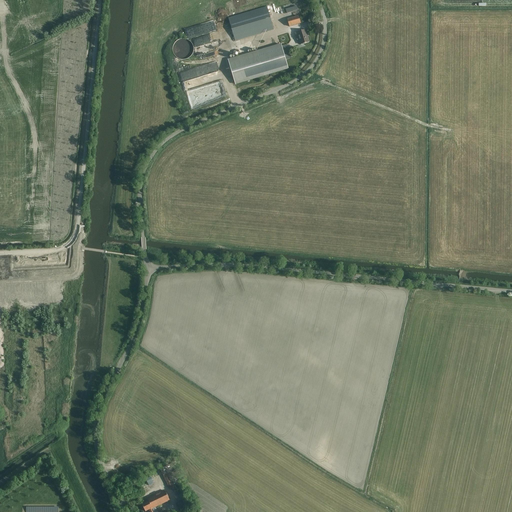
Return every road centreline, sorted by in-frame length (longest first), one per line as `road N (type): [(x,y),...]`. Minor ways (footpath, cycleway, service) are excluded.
road 1 (unclassified): [(146,269),(139,184),(155,148),(298,75),(323,39),(318,0)]
road 2 (unclassified): [(511,291),(227,263),(146,269)]
road 3 (unclassified): [(0,266),(61,261),(77,230),(99,0)]
road 4 (unclassified): [(126,511),(100,456),(97,423),(139,329),(146,269)]
